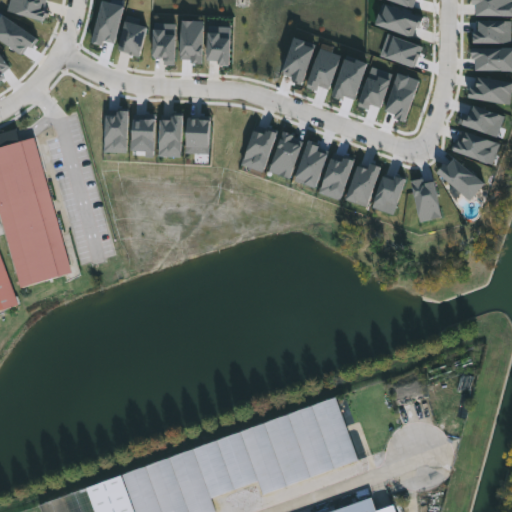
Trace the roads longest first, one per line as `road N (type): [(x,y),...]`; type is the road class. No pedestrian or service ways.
road 1 (residential): [(58,48),(110,78),(255,95),(412,148),(432,125),(447,75),(448,0)]
road 2 (residential): [(0,109),(23,100),(51,66),(72,0)]
